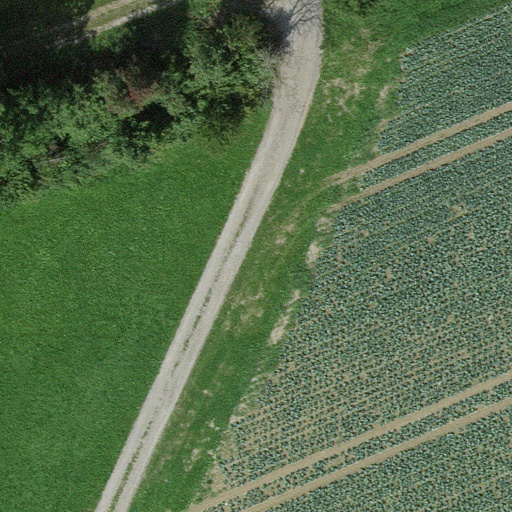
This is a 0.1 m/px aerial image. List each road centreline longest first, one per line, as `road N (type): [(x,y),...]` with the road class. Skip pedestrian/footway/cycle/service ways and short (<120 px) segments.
road 1 (track): [(114,511),(295,93),(299,0)]
road 2 (track): [(0,36),(144,0)]
